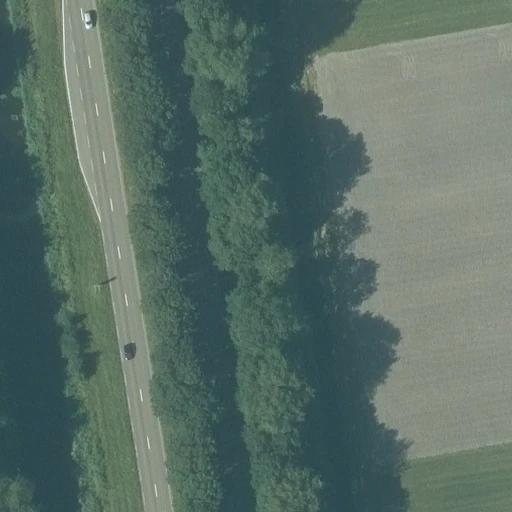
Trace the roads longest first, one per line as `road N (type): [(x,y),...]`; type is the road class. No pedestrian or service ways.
road 1 (primary): [(239,511),(159,0)]
road 2 (primary): [(80,0),(159,511)]
